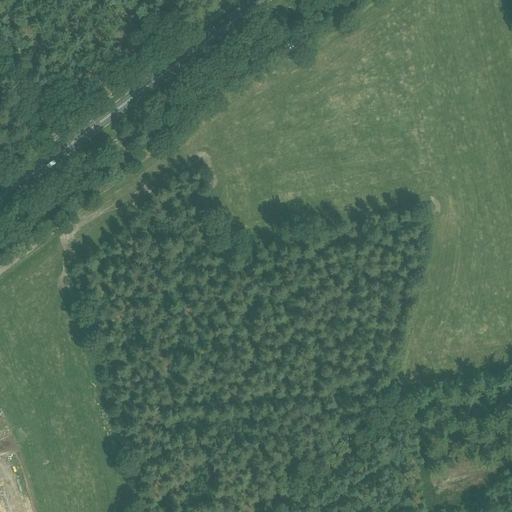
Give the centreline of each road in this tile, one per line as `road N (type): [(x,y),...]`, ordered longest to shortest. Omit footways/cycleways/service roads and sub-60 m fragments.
road 1 (track): [(428,511),(409,396),(118,406)]
road 2 (primary): [(0,198),(260,0)]
road 3 (track): [(75,258),(135,468),(137,511)]
